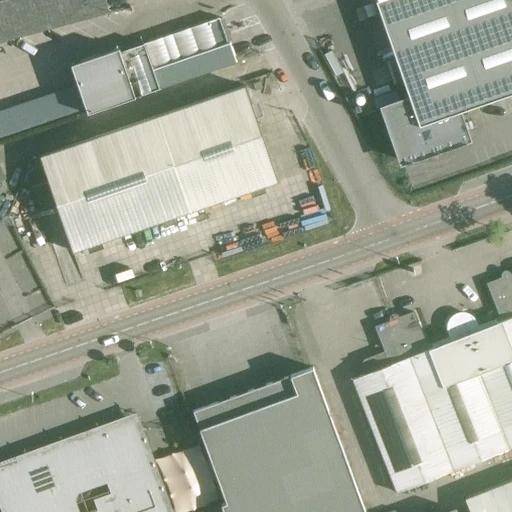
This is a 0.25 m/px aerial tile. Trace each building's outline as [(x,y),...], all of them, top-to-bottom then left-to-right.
[(0,0),(0,41),(108,12),(105,0),(0,0)] [(511,92),(511,0),(375,0),(409,99),(384,108),(402,160),(466,138),(457,112),(511,92)] [(229,43),(220,17),(208,22),(209,22),(218,46),(181,59),(173,34),(163,38),(172,62),(154,69),(160,88),(237,61),(231,42),(229,43)] [(89,113),(90,113),(136,97),(119,48),(72,64),(89,113)] [(164,114),(197,207),(278,179),(245,86),(164,114)] [(72,250),(197,207),(164,114),(40,156),(48,182),(33,188),(40,210),(56,205),(72,250)] [(448,329),(449,332),(452,339),(428,348),(413,311),(394,319),(453,470),(511,446),(511,273),(511,274),(501,277),(488,283),(502,320),(478,329),(475,321),(474,319),(473,317),(471,316),(470,315),(467,313),(465,313),(463,312),(461,312),(453,316),(451,318),(450,320),(449,322),(448,324),(448,327),(448,329)] [(453,470),(394,319),(375,326),(390,364),(351,378),(396,492),(453,470)] [(223,511),(365,511),(312,366),(193,410),(226,502),(221,504),(223,511)] [(165,511),(130,416),(21,456),(22,458),(0,466),(0,492),(7,511),(165,511)] [(511,511),(511,478),(465,497),(470,511),(457,511),(456,509),(448,511),(511,511)]
